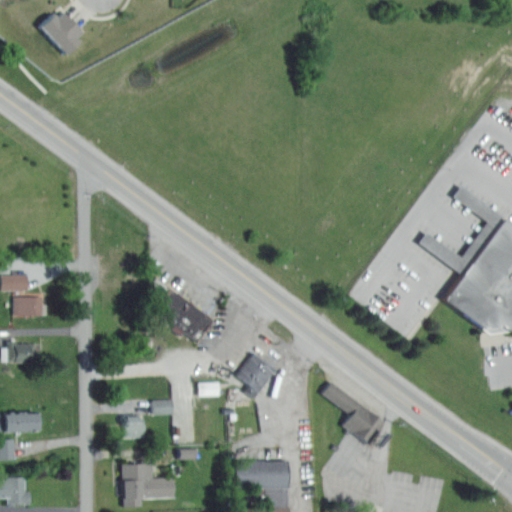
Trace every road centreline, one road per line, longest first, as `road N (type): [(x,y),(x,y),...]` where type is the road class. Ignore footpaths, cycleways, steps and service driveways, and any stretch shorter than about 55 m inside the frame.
road 1 (tertiary): [(0,90),(320,326)]
road 2 (residential): [(85,153),(85,511)]
